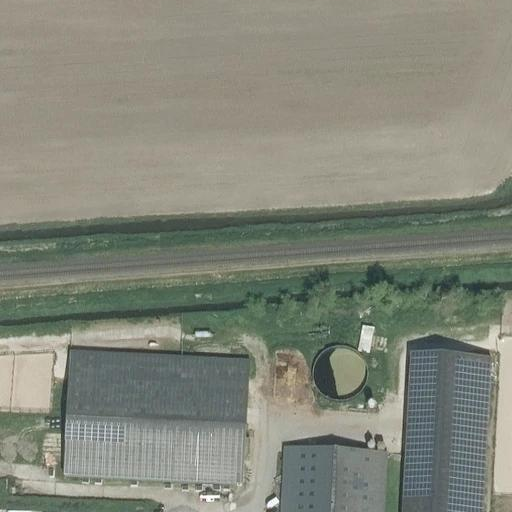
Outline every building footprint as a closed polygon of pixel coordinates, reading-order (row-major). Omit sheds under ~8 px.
[(361,354),(373,356),(378,331),(366,329),(361,354)] [(366,380),(367,377),(366,374),(366,371),(366,370),(365,367),(363,364),(362,362),(360,360),(359,358),(356,356),(355,354),(352,353),(350,352),(347,351),(345,350),(343,350),(339,350),(335,350),(333,351),(330,351),(327,353),(324,354),(323,356),(321,357),(319,360),(317,362),(316,363),(315,366),(314,368),(313,370),(313,372),(312,374),(312,376),(312,378),(312,381),(313,384),(314,386),(315,389),(316,391),(318,394),(320,396),(322,398),(324,400),(327,401),(329,402),(332,403),(334,404),(336,404),(339,404),(343,404),(346,403),(349,403),(351,401),(355,400),(356,399),(358,397),(360,395),(362,392),(363,391),(364,388),(365,386),(366,385),(366,383),(366,380)] [(68,354),(62,478),(242,488),(249,363),(68,354)] [(401,511),(482,511),(490,361),(410,357),(401,511)] [(382,511),(385,455),(284,450),(281,511),(382,511)]
